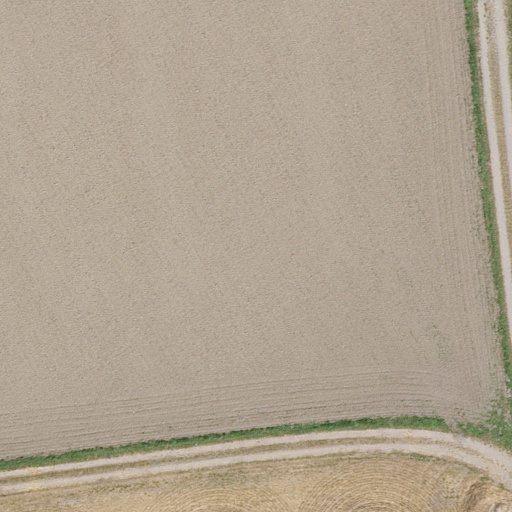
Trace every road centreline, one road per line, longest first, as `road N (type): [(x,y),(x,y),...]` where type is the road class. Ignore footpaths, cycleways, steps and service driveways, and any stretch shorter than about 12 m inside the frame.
road 1 (track): [(0,480),(345,443),(458,444),(511,483)]
road 2 (track): [(511,125),(498,0)]
